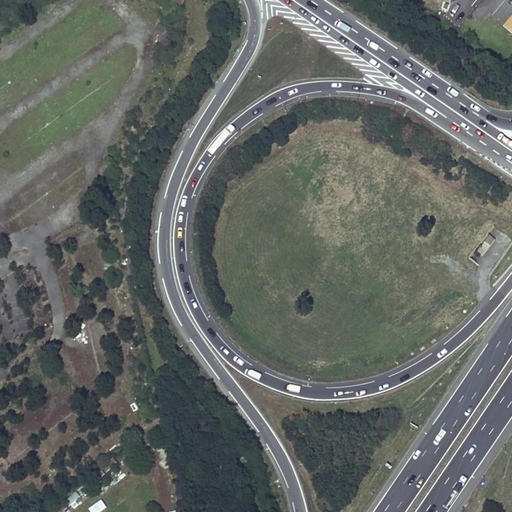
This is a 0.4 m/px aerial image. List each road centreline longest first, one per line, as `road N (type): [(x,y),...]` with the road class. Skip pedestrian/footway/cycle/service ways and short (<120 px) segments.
road 1 (motorway): [(511,280),(434,359),(344,392),(302,390),(258,376),(223,349),(189,295),(178,239),(190,186),(218,141),(258,108),(311,88),(370,88),(405,99),(511,163)]
road 2 (motorway): [(251,0),(250,46),(173,184),(165,261),(188,324),(273,443),(301,511)]
road 3 (motorway): [(511,330),(389,511)]
road 4 (tertiary): [(390,67),(511,153)]
road 5 (motorway): [(431,511),(511,394)]
road 6 (motorway): [(511,124),(417,70),(390,67)]
